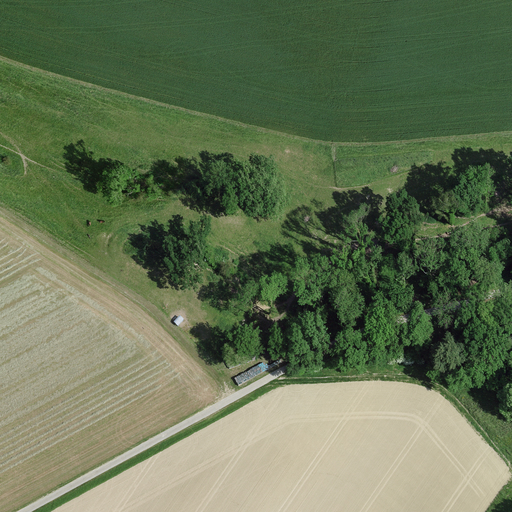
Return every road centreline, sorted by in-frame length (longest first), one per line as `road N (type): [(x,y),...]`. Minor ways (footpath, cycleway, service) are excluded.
road 1 (track): [(511,470),(453,398),(422,379),(263,380)]
road 2 (track): [(24,511),(263,380)]
road 3 (track): [(263,380),(360,332),(511,281)]
